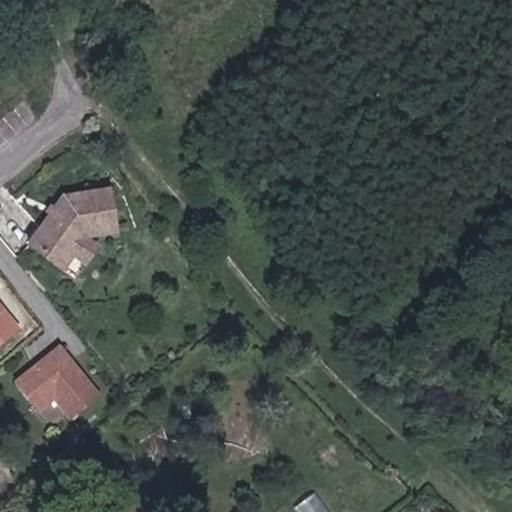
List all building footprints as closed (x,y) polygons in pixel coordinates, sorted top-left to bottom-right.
[(120,235),(118,195),(74,195),(36,242),(69,267),(79,255),(92,240),(120,235)] [(92,240),(79,255),(90,264),(102,249),(92,240)] [(0,298),(0,317),(9,310),(0,298)] [(67,350),(23,385),(45,413),(61,400),(77,421),(105,399),(67,350)] [(297,505),(302,511),(335,511),(318,489),(297,505)]
